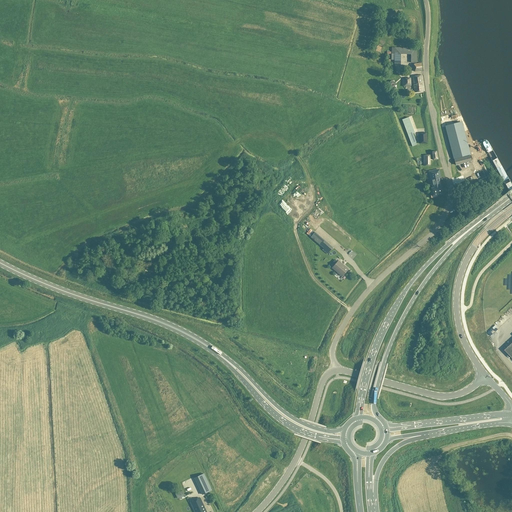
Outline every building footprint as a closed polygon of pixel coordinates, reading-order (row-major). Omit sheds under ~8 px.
[(400,55),(411,55),(416,55),(416,49),(395,48),(394,64),(400,65),(400,55)] [(411,55),(410,63),(412,63),(413,72),(421,71),(420,64),(416,65),(416,55),(411,55)] [(414,93),(424,91),(422,76),(412,77),(414,93)] [(402,83),(402,87),(410,87),(410,86),(411,86),(410,78),(404,79),(402,79),(402,83)] [(402,120),(412,147),(416,146),(415,142),(412,134),(414,133),(408,117),(402,120)] [(454,161),(455,165),(471,161),(470,155),(467,144),(466,144),(461,123),(445,126),(454,159),(454,161)] [(418,133),(419,144),(427,144),(427,133),(418,133)] [(430,161),(432,161),(432,155),(423,156),(424,166),(430,166),(430,162),(430,161)] [(433,189),(441,187),(440,187),(438,178),(440,178),(438,170),(430,172),(428,172),(431,186),(433,186),(433,189)] [(441,187),(433,189),(431,189),(433,197),(443,195),(441,187)] [(332,221),(322,234),(348,257),(353,250),(358,243),(332,221)] [(322,250),(327,255),(332,248),(315,233),(311,238),(323,249),(322,250)] [(338,261),(332,268),(342,277),(348,270),(338,261)] [(220,341),(219,343),(241,351),(243,345),(237,343),(238,342),(224,337),(222,342),(220,341)] [(203,495),(210,491),(211,491),(204,474),(195,478),(202,495),(203,495)] [(205,511),(206,511),(200,498),(191,503),(194,511),(205,511)]
